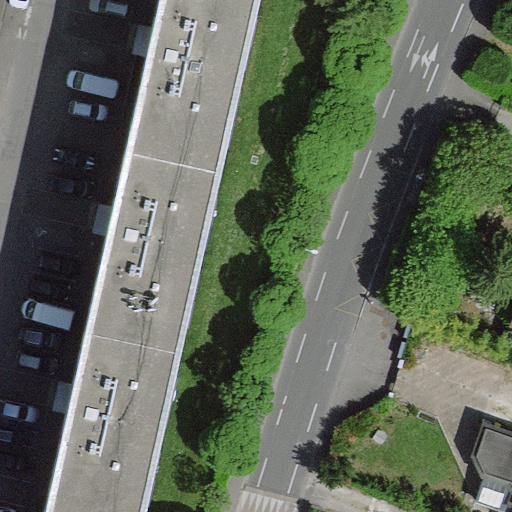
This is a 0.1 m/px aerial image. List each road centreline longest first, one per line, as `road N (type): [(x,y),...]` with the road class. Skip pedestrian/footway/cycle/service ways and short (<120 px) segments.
road 1 (residential): [(265,511),(380,161),(445,0)]
road 2 (residential): [(0,197),(43,0)]
